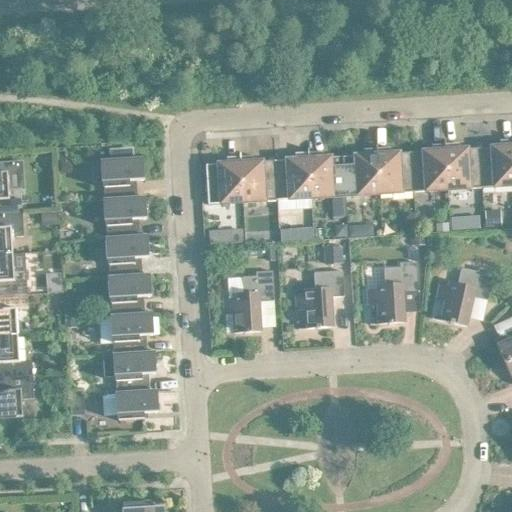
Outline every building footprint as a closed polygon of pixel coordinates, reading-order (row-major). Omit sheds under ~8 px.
[(483,189),(511,187),(511,140),(501,141),(501,147),(481,148),(483,189)] [(415,193),(449,191),(446,144),(432,145),(433,151),(412,153),(415,193)] [(449,191),(483,189),(481,148),(460,150),(460,144),(446,144),(449,191)] [(381,195),(415,193),(412,153),(392,154),(392,148),(378,149),(381,195)] [(105,183),(106,201),(135,199),(134,182),(146,181),(144,159),(136,160),(135,149),(112,151),(113,161),(102,162),(103,184),(105,183)] [(346,197),(381,195),(378,149),(364,150),(364,156),(344,157),(346,197)] [(312,199),(346,197),(344,157),(324,158),(323,152),(309,153),(312,199)] [(313,209),(312,199),(309,153),(296,154),(296,160),(276,161),(278,201),(279,211),(313,209)] [(244,203),(278,201),(276,161),(255,162),(255,156),(241,157),(244,203)] [(209,205),(244,203),(241,157),(227,158),(228,164),(207,165),(209,205)] [(0,214),(23,213),(22,190),(10,190),(9,173),(0,173),(0,214)] [(107,222),(108,239),(137,238),(136,220),(148,220),(147,198),(135,199),(106,201),(104,201),(106,222),(107,222)] [(501,210),(486,211),(487,228),(502,227),(501,210)] [(0,255),(14,255),(13,237),(25,237),(23,213),(0,214),(0,255)] [(58,213),(45,214),(46,226),(58,225),(58,213)] [(463,217),(452,218),(453,231),(464,230),(463,217)] [(449,223),(437,224),(437,233),(450,232),(449,223)] [(348,225),(336,226),(337,238),(348,237),(348,225)] [(361,226),(350,227),(350,238),(362,237),(361,226)] [(416,226),(405,226),(406,235),(416,234),(416,226)] [(243,230),(228,231),(229,244),(244,243),(243,230)] [(294,230),(282,230),(282,243),(294,242),(294,230)] [(109,261),(110,278),(140,276),(138,259),(151,258),(149,237),(137,238),(108,239),(107,239),(108,261),(109,261)] [(425,237),(411,237),(411,245),(426,245),(425,237)] [(275,246),(267,246),(267,261),(276,261),(275,246)] [(343,248),(325,248),(326,265),(344,264),(343,248)] [(0,296),(29,295),(27,271),(15,272),(14,255),(0,255),(0,296)] [(379,306),(380,325),(390,325),(394,325),(393,324),(406,324),(404,294),(419,293),(418,263),(402,264),(402,268),(386,269),(387,286),(378,286),(378,290),(369,290),(370,306),(379,306)] [(442,321),(451,323),(451,324),(455,325),(455,324),(467,327),(474,297),(489,301),(496,272),(480,269),(479,272),(463,269),(460,285),(451,283),(450,287),(441,284),(438,300),(447,302),(442,321)] [(235,315),(236,334),(246,333),(246,334),(250,334),(250,333),(262,332),(260,302),(276,301),(274,272),(258,273),(258,277),(244,278),(245,294),(234,295),(234,298),(225,299),(226,315),(235,315)] [(307,310),(308,330),(318,329),(318,330),(322,330),(322,329),(334,328),(332,298),(345,297),(344,272),(316,273),(317,290),(306,290),(306,294),(297,295),(298,311),(307,310)] [(112,300),(113,317),(142,315),(141,298),(153,297),(152,276),(140,276),(110,278),(109,278),(111,300),(112,300)] [(0,337),(19,336),(17,310),(29,309),(29,295),(0,296),(0,337)] [(114,338),(115,356),(144,354),(143,337),(155,336),(154,314),(142,315),(113,317),(112,317),(113,338),(114,338)] [(78,319),(69,320),(69,328),(78,328),(78,319)] [(511,332),(495,340),(505,363),(511,359),(511,332)] [(0,364),(3,364),(4,378),(34,376),(33,362),(21,362),(19,336),(0,337),(0,364)] [(117,377),(118,394),(147,393),(146,376),(158,375),(157,353),(144,354),(115,356),(105,356),(106,378),(117,377)] [(34,376),(4,378),(4,392),(0,392),(0,419),(24,418),(23,400),(35,399),(34,376)] [(71,391),(72,416),(86,415),(84,391),(71,391)] [(147,393),(118,394),(116,394),(118,416),(119,416),(119,421),(145,420),(145,414),(160,413),(159,392),(147,393)] [(123,511),(166,511),(166,508),(151,509),(151,503),(124,505),(125,511),(124,511),(123,511)]
